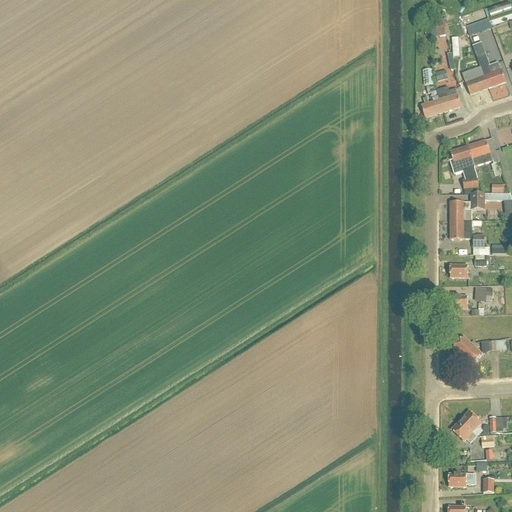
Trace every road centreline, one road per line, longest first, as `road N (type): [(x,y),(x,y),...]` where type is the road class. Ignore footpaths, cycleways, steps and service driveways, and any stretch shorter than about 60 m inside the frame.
road 1 (track): [(381,0),(378,511)]
road 2 (residential): [(431,391),(431,149),(436,138),(511,103)]
road 3 (residential): [(431,511),(431,391)]
